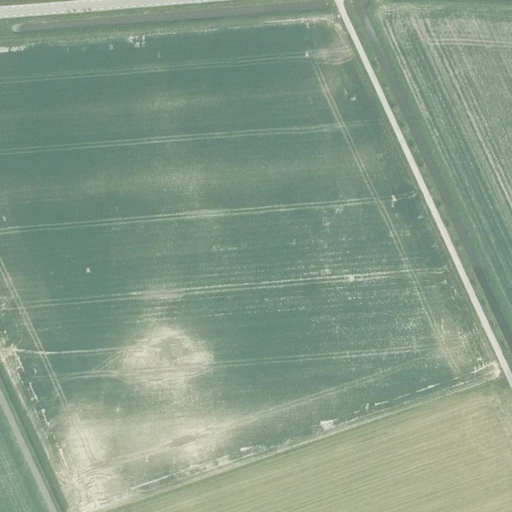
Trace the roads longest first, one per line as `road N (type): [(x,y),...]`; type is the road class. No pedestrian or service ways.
road 1 (unclassified): [(511,379),(337,0)]
road 2 (tertiary): [(0,11),(145,0)]
